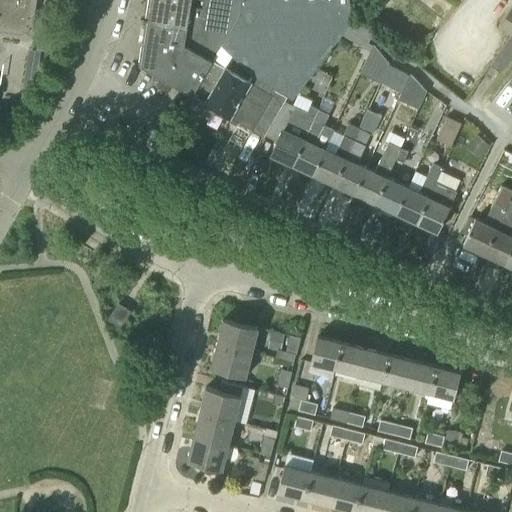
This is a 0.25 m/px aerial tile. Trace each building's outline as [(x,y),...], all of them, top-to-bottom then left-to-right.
[(0,0),(0,27),(29,32),(33,0),(0,0)] [(240,0),(151,0),(148,22),(228,34),(240,12),(240,0)] [(293,99),(342,33),(354,18),(351,16),(349,0),(240,0),(240,12),(228,34),(222,45),(231,54),(235,59),(251,73),(255,77),(268,84),(287,95),(293,99)] [(511,6),(499,25),(511,34),(511,33),(511,6)] [(54,15),(43,13),(39,37),(51,39),(54,15)] [(374,31),(354,18),(342,33),(364,48),(368,42),(374,31)] [(222,45),(228,34),(148,22),(141,65),(193,95),(203,78),(222,45)] [(511,33),(511,34),(490,65),(500,72),(511,57),(511,33)] [(340,50),(346,49),(350,44),(340,37),(334,46),(340,50)] [(222,45),(203,78),(193,95),(194,96),(194,95),(206,102),(205,102),(208,104),(208,103),(228,114),(228,115),(230,117),(232,115),(267,135),(285,96),(267,85),(268,84),(255,77),(251,73),(249,76),(226,63),(231,54),(222,45)] [(374,45),(361,73),(380,82),(389,63),(389,62),(374,45)] [(410,75),(389,63),(380,82),(402,92),(410,75)] [(427,90),(411,73),(410,75),(402,92),(399,99),(419,108),(427,90)] [(293,164),(319,109),(319,108),(310,104),(307,110),(284,100),(287,95),(268,84),(267,85),(285,96),(267,135),(277,141),(271,154),(293,164)] [(314,174),(326,148),(335,129),(325,124),(329,114),(319,109),(293,164),(314,174)] [(355,193),(367,168),(356,162),(370,133),(373,134),(382,115),(369,109),(360,128),(334,183),(355,193)] [(447,116),(436,138),(451,145),(462,122),(447,116)] [(335,152),(326,148),(314,174),(334,183),(360,128),(349,123),(335,152)] [(490,145),(477,135),(467,147),(479,157),(490,145)] [(389,141),(374,171),(367,168),(355,193),(376,203),(388,177),(396,159),(402,147),(389,141)] [(405,141),(402,147),(396,159),(404,163),(413,144),(405,141)] [(433,162),(418,192),(408,187),(396,212),(417,222),(436,181),(443,166),(433,162)] [(396,212),(408,187),(388,177),(376,203),(396,212)] [(436,181),(417,222),(438,231),(457,191),(436,181)] [(497,193),(492,203),(483,222),(475,218),(463,243),(485,253),(511,194),(511,189),(501,184),(497,193)] [(506,263),(511,250),(511,194),(485,253),(506,263)] [(130,311),(127,309),(118,303),(109,319),(121,326),(130,311)] [(223,318),(217,343),(252,352),(258,327),(223,318)] [(273,331),(269,347),(283,350),(286,334),(273,331)] [(290,335),(286,351),(297,354),(301,337),(290,335)] [(335,368),(342,342),(318,335),(311,361),(335,368)] [(359,374),(366,348),(342,342),(335,368),(359,374)] [(252,352),(217,343),(211,368),(245,377),(252,352)] [(383,380),(389,354),(366,348),(359,374),(383,380)] [(389,354),(383,380),(407,386),(413,360),(389,354)] [(407,386),(430,392),(437,366),(413,360),(407,386)] [(437,366),(430,392),(427,402),(450,408),(453,397),(454,398),(461,372),(437,366)] [(277,385),(287,388),(292,371),(281,368),(277,385)] [(206,386),(200,411),(235,419),(243,385),(222,380),(220,389),(206,386)] [(288,406),(315,413),(317,403),(306,400),(309,388),(294,383),(288,406)] [(330,417),(347,421),(349,411),(333,407),(330,417)] [(235,419),(200,411),(194,436),(228,444),(235,419)] [(365,415),(349,411),(347,421),(363,425),(365,415)] [(313,420),(297,416),(294,426),(311,430),(313,420)] [(377,429),(394,433),(396,423),(380,419),(377,429)] [(413,427),(396,423),(394,433),(410,437),(413,427)] [(346,439),(348,429),(332,425),(330,435),(346,439)] [(260,452),(270,455),(276,430),(266,428),(260,452)] [(348,429),(346,439),(362,443),(365,433),(348,429)] [(459,433),(448,430),(444,445),(455,448),(459,433)] [(427,442),(443,446),(446,435),(430,431),(427,442)] [(222,469),(225,457),(235,460),(239,456),(239,451),(238,447),(228,444),(194,436),(188,461),(222,469)] [(373,446),(382,448),(399,452),(401,442),(376,436),(373,446)] [(401,442),(399,452),(415,456),(417,446),(401,442)] [(511,452),(501,449),(498,460),(511,463),(511,452)] [(449,465),(452,455),(436,451),(433,461),(449,465)] [(259,458),(247,455),(242,474),(264,480),(268,463),(258,461),(259,458)] [(452,455),(449,465),(466,469),(469,459),(452,455)] [(278,490),(304,497),(311,471),(285,464),(278,490)] [(504,468),(488,464),(485,474),(502,478),(504,468)] [(304,497),(330,504),(337,477),(311,471),(304,497)] [(330,504),(356,510),(362,484),(337,477),(330,504)] [(356,510),(363,511),(382,511),(388,491),(362,484),(356,510)] [(382,511),(410,511),(414,497),(388,491),(382,511)] [(410,511),(438,511),(440,504),(414,497),(410,511)]
